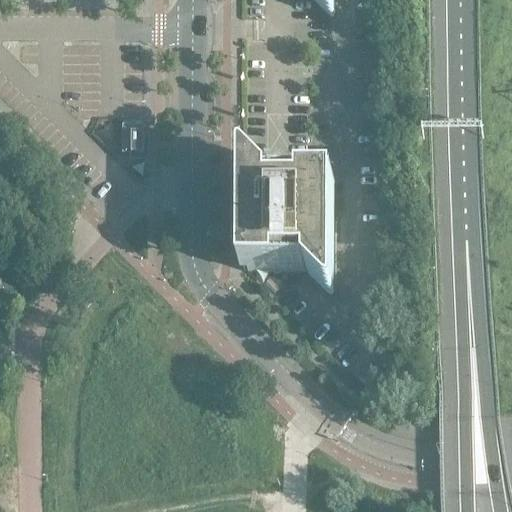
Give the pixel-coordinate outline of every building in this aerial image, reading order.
[(335,18),(335,0),(311,0),(330,19),(331,20),(332,20),(333,20),(334,20),(335,19),(335,18)] [(312,81),(312,61),(295,61),(295,81),(312,81)] [(142,157),(142,128),(121,128),(121,156),(142,157)] [(334,295),(334,186),(335,186),(335,185),(271,184),(271,186),(269,186),(269,183),(247,161),(246,161),(245,160),(244,161),(243,161),(243,162),(243,163),(242,272),(241,272),(241,273),(306,274),(306,272),(308,272),(308,275),(329,296),(329,297),(331,297),(332,297),(333,297),(334,295)] [(0,295),(14,296),(14,273),(0,273),(0,295)] [(370,366),(357,381),(381,402),(394,387),(370,366)]
